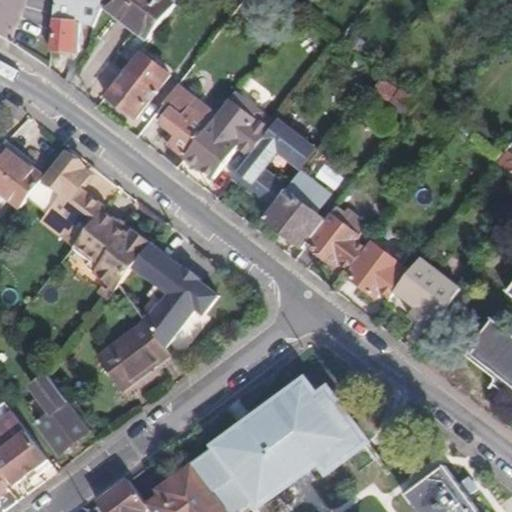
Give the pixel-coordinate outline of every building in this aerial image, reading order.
[(57,0),(56,20),(83,23),(80,54),(85,54),(87,26),(99,27),(109,3),(110,0),(57,0)] [(110,0),(109,3),(155,38),(181,5),(175,0),(110,0)] [(56,20),(53,52),(80,54),(83,23),(56,20)] [(357,33),(349,44),(363,55),(371,44),(357,33)] [(146,50),(110,96),(140,119),(176,74),(146,50)] [(421,100),(407,89),(404,93),(389,81),(379,94),(410,118),(423,101),(421,100)] [(183,83),(167,104),(175,110),(164,123),(181,136),(173,144),(189,157),(215,123),(196,108),(203,100),(183,83)] [(442,116),(452,103),(432,86),(421,100),(423,101),(433,109),(442,116)] [(215,123),(189,157),(217,179),(240,149),(252,158),(278,125),(238,94),(215,123)] [(423,101),(410,118),(409,120),(419,128),(433,109),(423,101)] [(235,179),(263,201),(281,178),(269,169),(282,153),(294,162),(310,142),(282,120),(278,125),(252,158),(235,179)] [(0,150),(0,187),(13,198),(25,208),(33,199),(47,181),(49,178),(44,175),(48,170),(10,140),(0,150)] [(321,151),(310,142),(294,162),(306,171),(309,166),(321,151)] [(89,168),(71,155),(49,183),(47,181),(33,199),(52,214),(57,208),(90,233),(106,211),(107,210),(85,193),(82,191),(90,182),(82,176),(89,168)] [(339,189),(309,166),(306,171),(293,187),(275,210),(269,218),(308,248),(335,213),(326,205),(339,189)] [(89,168),(82,176),(90,182),(82,191),(85,193),(99,176),(89,168)] [(281,178),(263,201),(275,210),(293,187),(281,178)] [(0,187),(0,203),(6,208),(13,198),(0,187)] [(52,214),(46,222),(78,247),(81,244),(90,233),(57,208),(52,214)] [(339,208),(335,213),(308,248),(299,260),(312,271),(324,255),(341,267),(343,263),(352,270),(370,249),(361,242),(369,230),(361,224),(364,221),(351,211),(348,215),(339,208)] [(123,225),(106,211),(90,233),(81,244),(98,258),(95,262),(86,273),(117,297),(124,288),(157,245),(139,232),(134,238),(121,228),(123,225)] [(98,258),(81,244),(78,247),(78,248),(95,262),(98,258)] [(0,264),(10,252),(0,245),(0,264)] [(225,297),(157,245),(124,288),(150,323),(169,348),(203,311),(210,316),(225,297)] [(375,247),(353,275),(380,297),(403,269),(375,247)] [(465,289),(426,258),(399,292),(419,308),(413,318),(431,332),(465,289)] [(511,331),(500,322),(473,357),(504,381),(500,385),(506,389),(511,393),(511,331)] [(130,393),(177,358),(169,348),(150,323),(104,360),(130,393)] [(66,451),(95,429),(54,377),(51,373),(36,386),(41,392),(58,414),(46,422),(44,423),(66,451)] [(30,400),(46,422),(58,414),(41,392),(30,400)] [(43,476),(58,465),(10,403),(0,410),(0,473),(4,480),(11,474),(19,484),(38,470),(43,476)] [(264,410),(217,445),(238,475),(287,440),(264,410)] [(231,511),(196,462),(185,470),(215,511),(231,511)] [(449,468),(412,495),(424,511),(482,511),(470,496),(449,468)] [(215,511),(185,470),(157,490),(162,497),(150,506),(154,511),(215,511)] [(0,498),(12,490),(4,480),(0,473),(0,498)] [(154,511),(150,506),(131,481),(102,503),(108,511),(154,511)]
